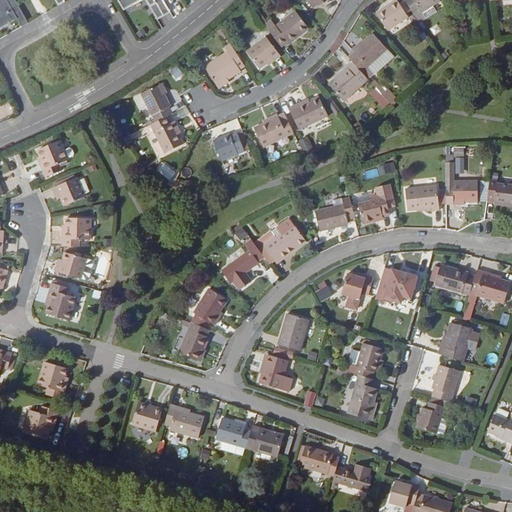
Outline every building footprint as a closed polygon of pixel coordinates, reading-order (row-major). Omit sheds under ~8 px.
[(0,0),(0,28),(17,19),(22,27),(28,23),(17,5),(14,0),(0,0)] [(117,0),(123,11),(142,0),(143,0),(155,21),(162,17),(169,13),(161,0),(117,0)] [(179,0),(171,0),(177,11),(183,8),(179,0)] [(305,0),(313,9),(323,0),(305,0)] [(412,11),(405,1),(400,4),(398,0),(377,14),(388,31),(409,18),(407,14),(412,11)] [(405,0),(405,1),(412,11),(418,7),(422,13),(441,1),(440,0),(405,0)] [(271,21),(265,26),(281,47),(288,42),(289,44),(310,29),(296,11),(276,27),(271,21)] [(354,53),(349,58),(353,63),(368,80),(374,75),(368,69),(389,50),(374,34),(363,43),(353,52),(354,53)] [(267,37),(247,52),(260,70),(267,64),(280,54),(267,37)] [(353,52),(363,43),(362,41),(352,50),(353,52)] [(244,65),(231,45),(223,49),(226,54),(205,68),(217,87),(228,80),(241,72),(239,68),(244,65)] [(389,50),(368,69),(374,75),(394,56),(389,50)] [(280,54),(267,64),(269,67),(282,57),(280,54)] [(368,80),(353,63),(329,85),(344,102),(368,80)] [(174,66),(166,72),(173,80),(180,75),(174,66)] [(230,83),(228,80),(217,87),(219,90),(230,83)] [(160,84),(165,95),(168,94),(163,83),(160,84)] [(141,94),(156,123),(168,116),(174,113),(165,95),(160,84),(141,94)] [(388,90),(382,95),(393,106),(398,101),(388,90)] [(310,101),(290,110),(300,131),(329,116),(319,97),(310,101)] [(290,110),(310,101),(309,99),(289,108),(290,110)] [(294,134),(288,120),(285,114),(279,117),(264,124),(254,128),(264,148),(294,134)] [(263,121),(264,124),(279,117),(278,114),(263,121)] [(156,123),(151,125),(166,154),(184,145),(179,135),(173,123),(172,123),(168,116),(156,123)] [(176,121),(173,123),(179,135),(182,133),(176,121)] [(230,134),(214,140),(222,161),(245,152),(237,132),(230,135),(230,134)] [(307,137),(299,141),(307,156),(314,152),(307,137)] [(59,142),(38,150),(43,161),(39,163),(45,177),(61,170),(59,164),(67,160),(66,158),(72,156),(73,154),(71,149),(69,148),(63,151),(59,142)] [(455,147),(454,173),(463,173),(464,147),(455,147)] [(379,165),(381,175),(396,171),(394,162),(379,165)] [(164,163),(157,171),(169,180),(176,172),(164,163)] [(363,172),(364,179),(379,175),(377,168),(363,172)] [(74,176),(54,184),(56,187),(75,179),(74,176)] [(479,177),(446,177),(447,196),(457,196),(457,194),(479,194),(479,177)] [(56,187),(52,188),(56,195),(59,194),(61,198),(64,206),(85,197),(77,178),(75,179),(56,187)] [(511,186),(497,184),(498,181),(490,180),(488,202),(495,203),(511,204),(511,186)] [(438,187),(406,190),(408,211),(417,210),(432,209),(432,211),(432,212),(440,211),(438,187)] [(370,201),(358,204),(363,225),(384,220),(383,218),(391,216),(386,195),(370,198),(370,201)] [(356,218),(351,199),(334,203),(335,207),(316,212),(321,232),(337,227),(336,226),(348,223),(347,220),(356,218)] [(62,230),(62,246),(79,246),(80,239),(89,239),(89,218),(66,218),(66,225),(66,230),(62,230)] [(295,225),(290,219),(278,228),(282,234),(295,225)] [(274,260),(275,262),(294,248),(296,251),(307,243),(295,225),(282,234),(277,237),(275,235),(263,245),(258,248),(265,258),(269,264),(274,260)] [(238,240),(247,238),(245,227),(235,229),(238,240)] [(271,229),(254,242),(258,248),(263,245),(275,235),(271,229)] [(254,242),(251,239),(244,244),(250,251),(222,271),(231,284),(233,283),(239,290),(253,280),(247,273),(259,263),(265,258),(258,248),(254,242)] [(294,248),(275,262),(277,264),(296,251),(294,248)] [(58,264),(56,271),(81,279),(87,258),(66,252),(63,260),(62,265),(58,264)] [(394,263),(387,260),(382,279),(378,291),(385,293),(386,291),(387,285),(401,289),(411,292),(417,272),(404,269),(393,265),(394,263)] [(469,273),(441,265),(435,286),(463,294),(463,293),(471,295),(471,294),(476,276),(469,274),(469,273)] [(9,270),(0,267),(0,285),(4,287),(9,270)] [(492,274),(484,272),(483,275),(477,273),(476,276),(471,294),(477,296),(504,304),(511,283),(501,281),(491,277),(492,274)] [(359,278),(348,274),(342,294),(350,296),(347,307),(357,310),(362,294),(369,296),(374,278),(367,276),(366,279),(359,278)] [(69,288),(52,283),(47,299),(50,300),(49,305),(46,314),(69,321),(76,298),(66,295),(69,288)] [(399,295),(401,289),(387,285),(386,291),(387,293),(397,296),(399,295)] [(332,297),(327,288),(316,294),(321,303),(332,297)] [(227,301),(209,289),(189,321),(201,326),(205,320),(210,323),(215,327),(219,321),(216,319),(221,312),(227,301)] [(400,307),(409,310),(412,302),(403,299),(400,307)] [(310,320),(287,314),(278,345),(300,352),(310,320)] [(210,323),(205,320),(201,326),(207,329),(210,323)] [(201,326),(193,323),(180,353),(199,361),(204,350),(209,338),(207,337),(210,330),(207,329),(201,326)] [(438,354),(463,362),(473,329),(451,323),(447,336),(443,347),(440,346),(438,354)] [(358,375),(372,379),(374,373),(378,374),(385,349),(363,343),(361,352),(357,366),(348,364),(346,371),(355,374),(358,375)] [(0,372),(1,368),(8,370),(13,353),(0,349),(0,372)] [(352,349),(348,364),(357,366),(361,352),(352,349)] [(316,361),(318,352),(310,350),(307,359),(316,361)] [(288,361),(268,355),(259,384),(280,390),(289,393),(292,380),(284,377),(288,361)] [(46,363),(39,386),(48,389),(47,394),(63,400),(68,383),(64,383),(65,377),(68,369),(46,363)] [(434,390),(432,397),(451,402),(460,372),(440,366),(437,375),(435,381),(432,390),(434,390)] [(372,379),(358,375),(347,414),(368,420),(377,389),(372,387),(375,380),(372,379)] [(311,407),(316,393),(308,391),(304,404),(311,407)] [(432,396),(428,409),(423,408),(420,416),(419,421),(416,428),(437,434),(444,436),(449,420),(442,418),(445,407),(455,409),(457,404),(451,402),(432,397),(432,396)] [(163,409),(140,402),(133,425),(156,432),(163,409)] [(178,407),(170,405),(165,425),(171,427),(170,430),(199,439),(205,418),(177,410),(178,407)] [(41,413),(32,410),(26,431),(48,437),(50,431),(51,426),(55,427),(60,411),(43,407),(41,413)] [(511,443),(511,416),(510,421),(496,416),(488,432),(504,439),(505,438),(511,440),(511,443)] [(246,449),(247,449),(251,432),(245,430),(246,426),(235,422),(222,418),(216,440),(246,449)] [(284,436),(253,427),(251,432),(247,449),(278,458),(284,436)] [(300,466),(335,476),(338,466),(341,457),(334,455),(334,457),(319,453),(320,450),(306,446),(300,466)] [(354,471),(338,466),(335,476),(334,481),(340,483),(340,484),(368,492),(373,476),(370,475),(372,469),(356,465),(354,471)] [(418,495),(421,486),(413,484),(413,486),(396,481),(390,503),(406,508),(405,511),(412,511),(415,506),(418,495)] [(451,511),(453,506),(424,497),(418,495),(415,506),(412,511),(451,511)]
